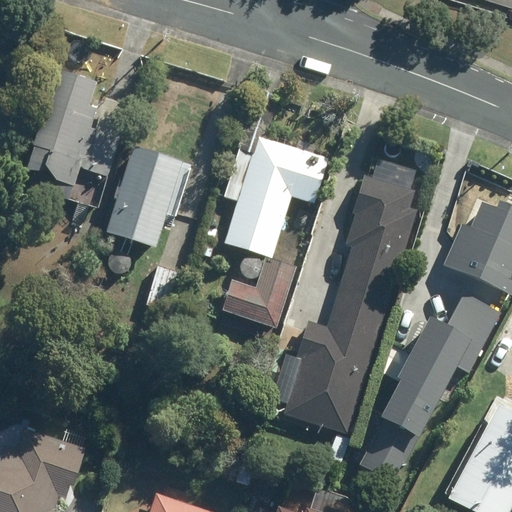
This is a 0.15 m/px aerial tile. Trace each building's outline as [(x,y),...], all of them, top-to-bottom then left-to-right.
[(24,168),(36,172),(29,192),(97,215),(132,109),(99,98),(102,88),(56,72),(24,168)] [(257,140),(250,160),(237,155),(222,198),(236,203),(221,245),(267,260),(289,198),(311,206),(325,164),(303,156),(257,140)] [(190,168),(180,165),(130,148),(100,236),(150,254),(163,217),(172,220),(190,168)] [(325,329),(304,323),(277,414),(348,435),(416,199),(356,182),(347,215),(352,217),(341,255),(346,256),(325,329)] [(441,267),(468,281),(444,333),(424,323),(377,424),(380,425),(360,469),(393,484),(412,443),(415,445),(451,367),(468,375),(505,298),(507,299),(511,289),(511,216),(481,202),(469,229),(460,226),(441,267)] [(263,262),(254,289),(230,281),(219,314),(245,323),(273,332),(293,272),(263,262)] [(511,403),(498,396),(444,501),(464,511),(507,511),(511,503),(511,403)] [(0,446),(0,511),(52,511),(56,500),(65,502),(80,452),(72,450),(72,447),(24,433),(0,446)] [(205,511),(153,493),(146,511),(205,511)] [(312,511),(266,496),(260,511),(312,511)]
